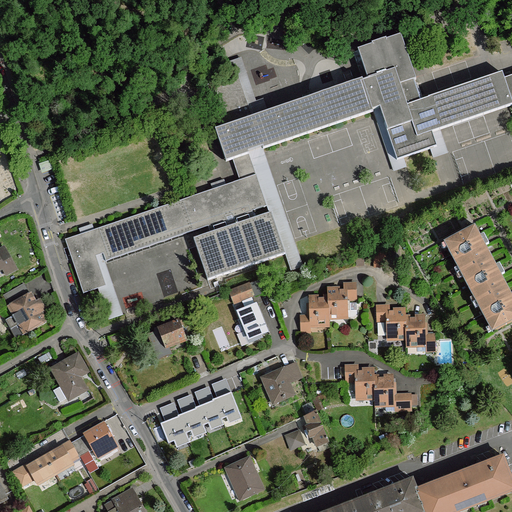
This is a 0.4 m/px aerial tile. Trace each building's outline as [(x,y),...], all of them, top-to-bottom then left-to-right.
[(511,107),(511,99),(505,80),(503,75),(429,99),(430,100),(422,103),(415,82),(417,81),(402,36),(359,51),(369,81),(364,83),(363,80),(253,118),(239,75),(208,86),(222,128),(215,131),(226,162),(233,160),(240,181),(65,240),(83,294),(106,286),(95,256),(102,254),(104,261),(207,228),(210,234),(193,239),(207,281),(286,255),(272,214),(270,214),(256,219),(253,212),(267,207),(249,153),(263,148),(264,150),(374,113),(373,111),(380,109),(398,160),(437,148),(433,134),(511,107)] [(303,266),(264,150),(263,148),(249,153),(267,207),(270,214),(272,214),(286,255),(291,270),(303,266)] [(476,226),(447,241),(463,271),(492,256),(487,246),(481,236),(476,226)] [(481,236),(487,246),(489,244),(484,234),(481,236)] [(0,269),(3,268),(7,275),(16,269),(4,249),(0,251),(0,269)] [(386,249),(374,250),(374,267),(387,267),(386,249)] [(479,301),(507,286),(502,276),(497,266),(492,256),(463,271),(479,301)] [(497,266),(502,276),(506,274),(500,264),(497,266)] [(249,285),(253,296),(266,292),(261,280),(249,285)] [(4,296),(10,306),(31,295),(24,284),(4,296)] [(348,291),(348,300),(357,300),(356,284),(347,285),(348,291)] [(230,292),(235,303),(241,301),(251,297),(253,296),(249,285),(230,292)] [(511,294),(507,286),(479,301),(496,331),(511,322),(511,294)] [(329,291),(329,299),(330,318),(338,318),(338,315),(348,314),(348,303),(348,300),(348,291),(329,291)] [(47,322),(31,295),(10,306),(18,321),(26,334),(47,322)] [(254,305),(251,297),(241,301),(245,309),(254,305)] [(330,318),(329,299),(310,300),(311,317),(311,327),(319,326),(319,323),(330,323),(330,318)] [(357,303),(348,303),(348,314),(348,317),(355,317),(358,314),(357,303)] [(245,309),(239,311),(251,340),(269,332),(257,304),(254,305),(245,309)] [(378,323),(387,323),(387,313),(387,307),(377,307),(378,323)] [(387,313),(387,323),(388,336),(398,336),(398,339),(407,339),(406,320),(406,312),(387,313)] [(311,327),(311,317),(301,317),(302,333),(311,333),(311,327)] [(425,319),(406,320),(407,339),(407,343),(418,343),(418,346),(426,345),(426,336),(425,319)] [(26,334),(18,321),(9,326),(17,339),(26,334)] [(178,321),(160,328),(168,347),(185,340),(178,321)] [(127,341),(124,332),(109,338),(113,346),(127,341)] [(435,336),(426,336),(426,345),(426,352),(436,352),(435,336)] [(78,355),(52,369),(70,400),(87,390),(78,374),(86,369),(78,355)] [(283,370),(289,383),(302,377),(296,364),(283,370)] [(347,383),(356,382),(356,373),(355,367),(346,367),(347,383)] [(283,370),(263,379),(270,395),(274,393),(277,402),(294,395),(289,383),(283,370)] [(356,373),(356,382),(356,396),(367,396),(367,399),(376,399),(375,379),(375,372),(356,373)] [(394,379),(375,379),(376,399),(376,403),(386,403),(386,406),(395,405),(395,396),(394,379)] [(244,381),(230,387),(236,400),(249,394),(244,381)] [(61,401),(67,398),(60,386),(54,389),(61,401)] [(411,395),(395,396),(395,405),(395,412),(412,411),(412,407),(412,396),(411,395)] [(227,400),(198,413),(209,437),(237,424),(227,400)] [(317,411),(306,416),(309,424),(303,427),(308,438),(314,436),(317,446),(329,442),(317,411)] [(105,424),(85,435),(85,436),(94,450),(96,454),(116,443),(105,424)] [(85,436),(72,443),(79,455),(80,458),(94,450),(85,436)] [(72,443),(71,441),(62,446),(63,447),(71,460),(79,455),(72,443)] [(71,460),(63,447),(46,457),(55,473),(72,463),(71,460)] [(469,472),(462,474),(473,504),(488,499),(489,501),(505,494),(511,491),(511,477),(503,456),(468,469),(469,472)] [(55,473),(46,457),(28,467),(35,479),(38,483),(55,473)] [(250,459),(227,469),(241,500),(263,490),(250,459)] [(35,479),(28,467),(26,464),(12,472),(21,488),(35,479)] [(454,474),(416,489),(424,511),(453,511),(473,504),(462,474),(455,477),(454,474)] [(373,497),(378,511),(421,511),(424,511),(416,489),(413,480),(379,493),(380,495),(373,497)] [(0,504),(9,499),(0,482),(0,504)] [(144,511),(133,490),(114,501),(119,508),(120,511),(144,511)] [(331,511),(378,511),(373,497),(366,500),(365,497),(331,511)] [(111,511),(119,508),(114,501),(106,505),(109,511),(111,511)]
